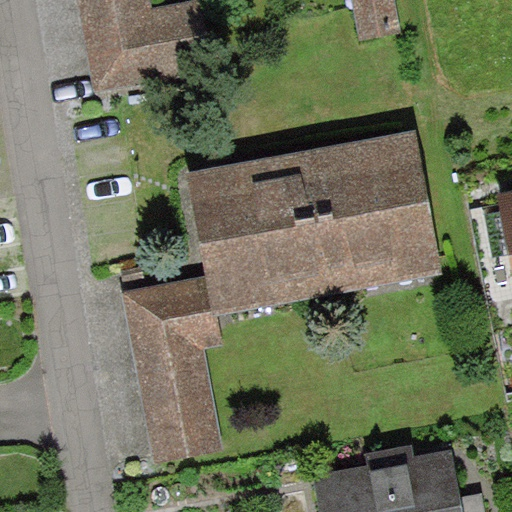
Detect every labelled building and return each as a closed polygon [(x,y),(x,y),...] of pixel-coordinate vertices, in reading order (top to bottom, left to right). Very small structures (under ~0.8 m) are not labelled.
[(148,0),(82,0),(98,87),(208,68),(197,4),(151,12),(148,0)] [(353,0),(361,39),(403,32),(397,0),(353,0)] [(209,277),(218,318),(438,274),(411,137),(190,181),(209,277)] [(511,196),(501,198),(511,256),(511,196)] [(122,294),(154,464),(226,450),(205,347),(221,344),(218,318),(209,277),(122,294)] [(488,511),(485,493),(462,498),(454,453),(393,464),(314,478),(319,511),(488,511)]
